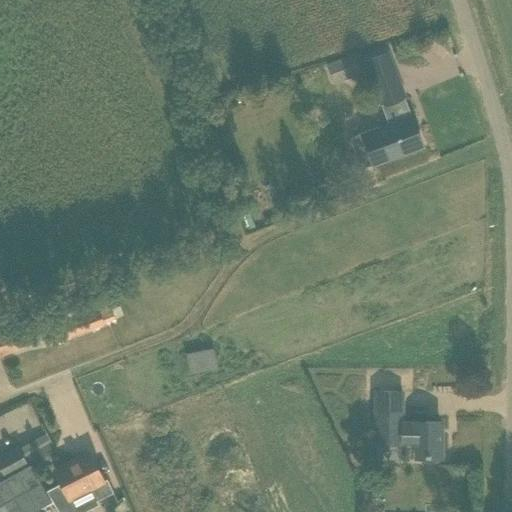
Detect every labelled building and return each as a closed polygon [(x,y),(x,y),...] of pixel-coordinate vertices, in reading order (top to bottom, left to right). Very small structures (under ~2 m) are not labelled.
[(372,129),(350,137),(361,168),(373,164),(422,146),(404,97),(405,97),(388,52),(366,61),(376,89),(382,104),(381,104),(388,123),(373,129),(372,129)] [(334,83),(362,73),(355,54),(327,64),(334,83)] [(50,345),(116,321),(106,293),(41,317),(50,345)] [(30,324),(21,328),(26,339),(35,335),(30,324)] [(18,329),(0,335),(0,356),(25,348),(18,329)] [(184,354),(190,375),(218,368),(213,347),(184,354)] [(413,457),(440,457),(440,422),(402,422),(402,391),(375,391),(375,442),(413,442),(413,457)] [(212,403),(171,419),(180,443),(221,427),(212,403)] [(221,427),(180,443),(189,466),(229,451),(221,427)] [(151,445),(135,451),(138,458),(154,452),(151,445)] [(0,471),(4,479),(28,466),(18,447),(0,456),(0,471)] [(229,451),(189,466),(197,489),(238,474),(229,451)] [(154,452),(138,458),(141,466),(157,460),(154,452)] [(46,491),(58,511),(83,511),(99,504),(97,501),(113,493),(106,480),(103,481),(90,455),(55,472),(61,483),(46,491)] [(0,511),(31,511),(36,510),(50,502),(30,465),(28,466),(4,479),(0,480),(0,511)] [(238,474),(197,489),(205,511),(247,497),(238,474)] [(169,491),(152,497),(155,504),(171,498),(169,491)] [(251,511),(247,497),(205,511),(251,511)] [(171,498),(155,504),(158,511),(174,506),(171,498)]
